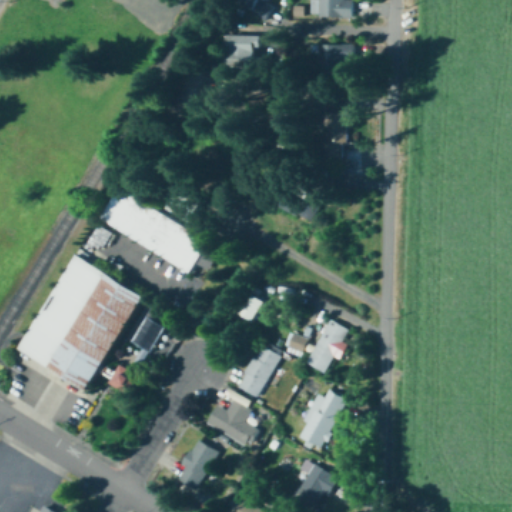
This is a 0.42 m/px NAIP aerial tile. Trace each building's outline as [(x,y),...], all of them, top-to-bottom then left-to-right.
[(271,0),(242,0),(239,6),(266,21),(274,8),(269,5),(271,0)] [(353,19),(353,0),(320,0),(320,19),(353,19)] [(230,69),(263,69),(263,37),(230,37),(230,69)] [(320,47),(320,75),(355,75),(355,47),(320,47)] [(343,161),(344,115),(324,115),(323,161),(343,161)] [(194,271),(197,265),(207,270),(220,245),(117,192),(101,223),(194,271)] [(192,223),(202,204),(179,192),(169,211),(192,223)] [(96,236),(109,245),(118,232),(104,223),(96,236)] [(20,353),(91,393),(145,296),(74,257),(20,353)] [(266,302),(253,294),(240,314),(253,322),(266,302)] [(156,349),(167,322),(148,315),(138,341),(156,349)] [(307,363),(326,373),(350,330),(331,320),(307,363)] [(307,340),(294,334),(289,347),(302,353),(307,340)] [(239,388),(259,398),(279,354),(259,345),(239,388)] [(109,385),(129,396),(138,377),(119,367),(109,385)] [(300,438),(323,448),(346,397),(328,389),(325,397),(320,395),(300,438)] [(217,405),(207,427),(247,447),(258,425),(217,405)] [(218,450),(194,440),(177,482),(200,491),(218,450)] [(330,495),(339,476),(312,464),(295,500),(315,510),(323,491),(330,495)] [(231,511),(264,511),(238,498),(231,511)] [(64,511),(65,511),(47,503),(43,511),(64,511)]
